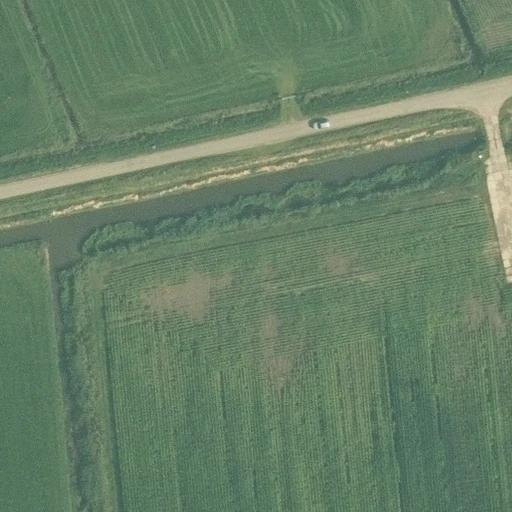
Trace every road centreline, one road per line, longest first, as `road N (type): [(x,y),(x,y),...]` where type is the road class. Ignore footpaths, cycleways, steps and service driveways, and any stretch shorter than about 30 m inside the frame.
road 1 (track): [(482,91),(503,182),(92,267),(114,511)]
road 2 (unclassified): [(0,193),(511,85)]
